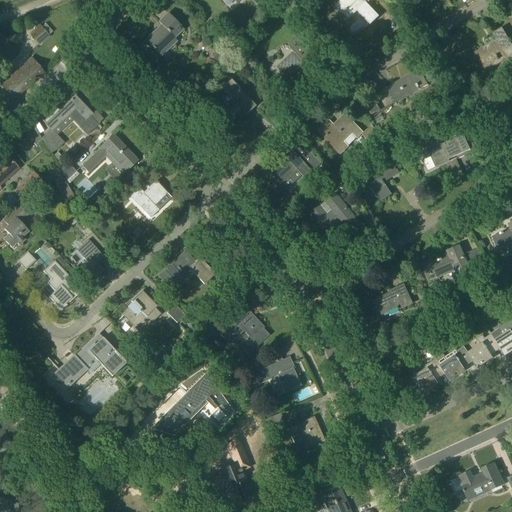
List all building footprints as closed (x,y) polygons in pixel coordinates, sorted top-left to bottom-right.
[(311,13),(320,5),(315,0),(310,0),(305,5),(311,13)] [(345,14),(353,7),(370,24),(378,16),(364,2),(366,0),(340,0),(335,5),(342,13),(343,12),(345,14)] [(118,18),(129,16),(127,5),(117,7),(118,18)] [(157,32),(156,31),(145,41),(160,57),(177,41),(174,38),(183,29),(168,14),(159,23),(162,27),(157,32)] [(39,27),(29,35),(38,45),(48,36),(39,27)] [(490,44),(475,53),(486,71),(511,56),(511,45),(502,28),(492,34),(497,43),(491,46),(490,44)] [(277,67),(278,69),(287,78),(289,76),(290,75),(304,62),(306,64),(315,55),(298,36),(288,46),(294,51),(277,67)] [(31,58),(25,64),(0,85),(13,100),(44,73),(31,58)] [(428,85),(424,78),(419,69),(410,74),(411,74),(403,79),(404,81),(395,85),(394,84),(386,88),(395,104),(428,85)] [(245,115),(244,115),(245,116),(255,106),(231,79),(221,88),(226,94),(226,93),(235,102),(219,117),(218,116),(217,117),(226,126),(227,126),(226,125),(234,118),(234,119),(238,115),(242,111),(245,115)] [(64,143),(56,135),(53,131),(70,115),(80,125),(84,121),(92,130),(98,125),(90,117),(92,115),(75,97),(67,103),(68,104),(46,124),(51,130),(42,138),(51,153),(58,148),(64,143)] [(364,103),(371,115),(380,110),(373,98),(364,103)] [(467,109),(475,132),(489,126),(481,104),(467,109)] [(347,147),(356,138),(362,132),(344,115),(345,116),(341,120),(340,119),(332,127),(329,123),(329,122),(319,131),(340,154),(347,147)] [(371,126),(362,135),(375,148),(381,142),(373,127),(371,126)] [(463,134),(455,138),(441,144),(437,134),(420,142),(428,158),(431,157),(436,169),(436,167),(446,163),(445,161),(462,153),(469,149),(463,134)] [(106,157),(108,155),(124,172),(136,161),(135,162),(132,159),(133,158),(113,136),(81,166),(88,173),(106,157)] [(406,152),(398,136),(390,140),(399,156),(406,152)] [(271,174),(278,181),(277,182),(279,184),(280,183),(283,187),(284,187),(284,188),(285,187),(283,185),(298,170),(305,178),(312,172),(292,150),(285,157),(289,161),(285,164),(284,163),(271,174)] [(57,152),(53,156),(58,161),(62,158),(57,152)] [(313,168),(319,162),(313,154),(306,161),(313,168)] [(377,161),(380,166),(364,176),(380,201),(390,194),(385,186),(385,185),(382,180),(390,175),(391,177),(398,172),(390,160),(386,155),(377,161)] [(0,185),(18,169),(7,156),(0,162),(0,185)] [(64,167),(61,171),(66,181),(76,172),(68,164),(64,167)] [(59,170),(51,175),(50,175),(65,201),(74,196),(59,170)] [(17,187),(25,197),(42,181),(33,172),(17,187)] [(345,178),(339,182),(345,192),(351,189),(345,178)] [(171,199),(155,183),(156,182),(156,181),(134,201),(150,218),(159,210),(153,204),(159,198),(160,199),(161,198),(160,197),(165,193),(170,199),(171,199)] [(321,205),(318,208),(310,214),(327,235),(332,231),(336,228),(335,228),(338,226),(338,225),(342,222),(346,227),(346,226),(345,225),(353,218),(355,220),(355,219),(334,194),(325,201),(326,202),(322,205),(321,205)] [(3,239),(6,242),(11,248),(17,243),(19,246),(26,239),(24,237),(32,229),(23,219),(29,213),(21,204),(3,220),(3,221),(4,219),(9,225),(4,230),(9,235),(3,239)] [(295,222),(300,217),(296,213),(290,218),(295,222)] [(503,232),(499,234),(493,237),(499,252),(511,245),(511,223),(509,225),(511,229),(503,233),(503,232)] [(98,276),(103,273),(104,271),(103,268),(99,263),(104,258),(99,252),(105,247),(87,228),(83,231),(88,236),(80,243),(82,246),(76,250),(88,264),(80,270),(91,283),(93,281),(95,281),(95,279),(96,278),(98,278),(98,276)] [(437,277),(439,277),(456,269),(457,273),(468,269),(459,246),(448,251),(450,256),(432,263),(431,261),(421,265),(427,277),(435,273),(437,277)] [(17,261),(26,271),(36,261),(28,251),(17,261)] [(161,278),(173,291),(173,290),(170,287),(189,269),(204,285),(204,284),(203,283),(214,274),(214,273),(213,274),(194,254),(194,255),(198,259),(195,261),(195,262),(194,264),(189,259),(191,257),(185,251),(184,251),(185,252),(166,270),(167,271),(160,279),(161,278)] [(481,256),(468,262),(471,268),(483,262),(481,256)] [(60,257),(55,261),(61,268),(66,263),(60,257)] [(53,304),(59,310),(60,311),(62,310),(67,305),(66,304),(72,299),(72,298),(71,296),(74,294),(77,297),(83,291),(54,261),(44,271),(51,279),(48,282),(56,291),(49,297),(54,302),(53,304)] [(403,285),(390,291),(391,294),(387,296),(386,295),(373,301),(375,307),(374,307),(375,309),(376,309),(379,316),(397,308),(398,310),(412,304),(403,285)] [(430,289),(425,292),(437,319),(442,317),(442,318),(451,314),(448,308),(440,312),(436,302),(430,289)] [(157,307),(151,301),(142,291),(131,302),(133,303),(129,307),(131,308),(123,316),(132,325),(141,334),(161,314),(155,308),(157,307)] [(437,319),(425,292),(424,292),(427,299),(420,302),(429,323),(437,319)] [(185,315),(180,310),(175,305),(167,313),(171,317),(177,323),(185,315)] [(239,326),(251,339),(242,347),(248,354),(268,336),(263,329),(264,328),(264,327),(263,328),(250,315),(251,314),(245,306),(218,331),(224,339),(239,326)] [(508,328),(509,331),(502,335),(498,329),(491,334),(495,340),(499,346),(504,354),(508,352),(511,350),(511,349),(511,322),(510,323),(511,326),(508,328)] [(79,376),(76,373),(82,368),(85,371),(90,366),(91,367),(92,365),(92,364),(96,360),(112,377),(127,363),(99,334),(102,331),(73,358),(69,362),(68,361),(68,362),(61,368),(62,369),(60,371),(59,371),(52,378),(64,390),(79,376)] [(467,353),(471,359),(476,367),(480,365),(483,363),(492,357),(489,353),(499,346),(495,340),(491,334),(484,338),(482,335),(477,339),(480,344),(468,352),(467,353)] [(440,366),(444,371),(449,380),(453,377),(453,378),(456,376),(455,375),(464,370),(461,366),(471,359),(467,353),(468,352),(464,347),(457,351),(456,349),(445,357),(443,354),(436,358),(436,359),(440,365),(440,366)] [(277,363),(262,370),(247,376),(252,388),(278,376),(281,383),(280,383),(284,392),(292,389),(292,390),(300,386),(292,370),(295,368),(289,357),(282,360),(277,349),(272,351),(277,363)] [(230,358),(224,351),(219,355),(225,362),(230,358)] [(426,370),(406,383),(407,387),(410,390),(417,386),(421,392),(425,390),(428,388),(436,382),(434,378),(444,371),(440,366),(440,365),(436,359),(424,367),(426,370)] [(245,376),(259,368),(255,361),(241,369),(245,376)] [(180,405),(177,403),(160,421),(162,423),(155,430),(173,435),(173,434),(192,416),(200,408),(219,427),(233,412),(205,374),(200,366),(178,387),(179,388),(188,397),(180,405)] [(269,410),(262,413),(265,419),(272,416),(269,410)] [(283,420),(281,415),(280,414),(265,421),(269,426),(283,420)] [(295,446),(304,442),(307,450),(318,445),(318,447),(320,446),(319,444),(325,442),(321,433),(320,434),(316,427),(318,426),(314,417),(287,429),(295,446)] [(0,452),(10,448),(10,449),(11,448),(0,426),(0,452)] [(235,439),(225,449),(230,454),(241,449),(242,449),(239,443),(235,439)] [(221,474),(208,480),(213,492),(226,487),(228,492),(236,489),(241,499),(252,494),(246,478),(247,478),(243,469),(251,466),(248,459),(228,467),(228,466),(219,470),(221,474)] [(461,487),(466,498),(468,502),(492,491),(493,492),(502,488),(502,487),(504,486),(494,463),(482,469),(484,474),(473,479),(470,471),(461,475),(466,485),(461,487)] [(323,502),(326,507),(328,511),(349,511),(346,503),(344,503),(342,498),(349,495),(343,482),(343,483),(310,498),(308,495),(301,498),(300,498),(306,510),(323,502)] [(0,499),(0,509),(2,510),(2,511),(15,511),(16,504),(0,499)]
